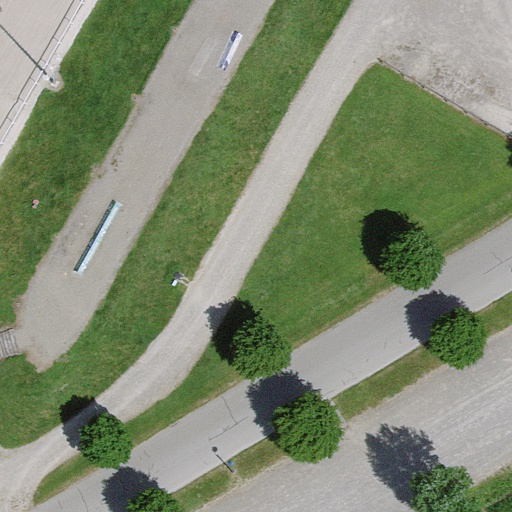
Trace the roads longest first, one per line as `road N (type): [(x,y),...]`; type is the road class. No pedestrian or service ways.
road 1 (track): [(349,42),(163,370),(0,475)]
road 2 (unclassified): [(511,254),(84,511)]
